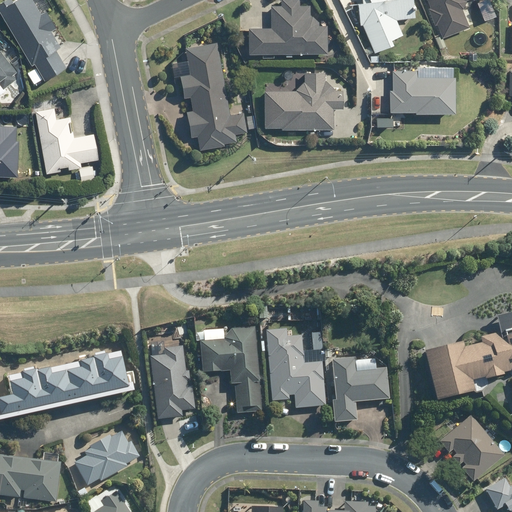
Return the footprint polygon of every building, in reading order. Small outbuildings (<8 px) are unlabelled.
[(1,0),(0,1),(0,13),(30,65),(33,63),(43,79),(65,66),(57,51),(61,48),(52,32),(56,29),(46,11),(40,14),(31,0),(1,0)] [(251,28),(251,53),(329,53),(328,24),(319,24),(319,21),(314,15),(311,16),(311,4),(300,4),(299,0),(281,0),(282,4),(271,5),(272,28),(251,28)] [(398,18),(416,16),(414,0),(365,0),(366,1),(359,2),(362,23),(364,23),(376,51),(395,43),(393,39),(405,34),(398,18)] [(470,27),(463,9),(466,0),(428,0),(431,6),(429,7),(435,24),(438,23),(444,36),(470,27)] [(446,42),(443,35),(437,37),(440,45),(446,42)] [(191,73),(181,74),(186,97),(192,96),(194,110),(188,111),(193,136),(198,135),(201,150),(226,145),(225,143),(238,141),(237,133),(248,131),(244,111),(231,114),(218,41),(186,47),(191,73)] [(18,71),(0,51),(0,84),(4,90),(16,80),(12,76),(18,71)] [(416,69),(393,69),(393,89),(390,89),(390,112),(416,112),(454,112),(454,77),(416,77),(416,69)] [(325,71),(305,71),(305,82),(296,90),(265,91),(266,127),(283,127),(283,129),(335,129),(334,108),(343,108),(343,89),(336,89),(325,78),(325,71)] [(55,106),(36,110),(47,173),(62,170),(61,167),(69,166),(70,169),(83,167),(82,161),(99,158),(94,133),(75,136),(71,116),(57,118),(55,106)] [(0,176),(17,178),(19,142),(16,142),(17,128),(1,127),(1,124),(0,123),(0,176)] [(268,318),(267,306),(259,306),(260,319),(268,318)] [(262,411),(255,326),(233,329),(225,337),(225,340),(201,342),(204,373),(231,371),(232,385),(236,385),(238,413),(262,411)] [(272,402),(290,400),(290,397),(295,396),(296,409),(326,406),(323,362),(305,363),(302,336),(288,337),(287,329),(266,331),(272,402)] [(511,330),(481,337),(483,343),(466,348),(465,342),(426,351),(438,401),(476,391),(473,380),(486,377),(486,379),(505,375),(505,373),(511,371),(511,330)] [(175,344),(150,345),(158,420),(182,418),(182,410),(194,409),(192,385),(185,386),(184,379),(190,378),(189,371),(184,372),(182,346),(175,346),(175,344)] [(14,396),(0,399),(0,411),(1,417),(131,389),(124,358),(110,361),(109,355),(95,358),(95,360),(81,363),(82,368),(53,375),(51,369),(37,372),(37,370),(23,373),(24,379),(11,382),(14,396)] [(356,358),(332,360),(336,400),(333,401),(335,423),(358,420),(356,403),(390,400),(387,368),(377,370),(376,359),(356,361),(356,358)] [(458,455),(454,458),(461,466),(465,463),(467,466),(463,469),(474,482),(506,456),(472,416),(441,442),(450,453),(454,451),(458,455)] [(84,453),(86,457),(75,464),(88,486),(100,479),(102,482),(128,467),(126,464),(140,457),(131,442),(129,443),(123,431),(111,438),(110,435),(90,446),(92,448),(84,453)] [(0,455),(0,495),(21,498),(22,490),(23,491),(28,459),(0,455)] [(25,491),(24,499),(57,503),(62,463),(28,459),(23,491),(25,491)] [(511,487),(511,488),(506,479),(487,490),(499,510),(509,505),(511,509),(511,487)] [(129,511),(116,492),(101,502),(97,496),(84,504),(89,511),(129,511)] [(375,511),(376,508),(369,508),(369,503),(345,503),(345,511),(329,511),(329,508),(319,508),(319,502),(304,502),(303,511),(375,511)]
